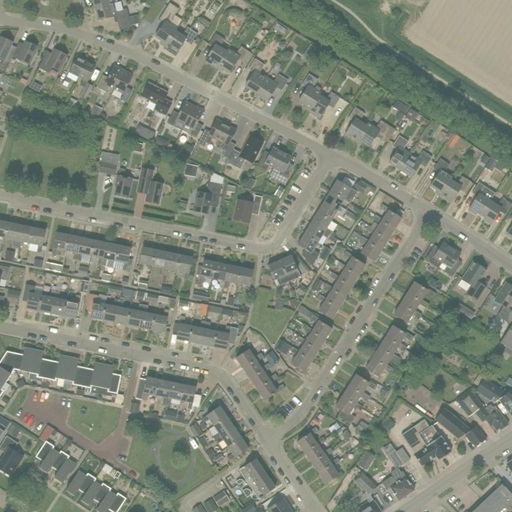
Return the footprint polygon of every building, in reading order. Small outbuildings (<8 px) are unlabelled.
[(116,11),(114,2),(95,7),(98,20),(114,16),(115,22),(127,19),(125,9),(116,11)] [(161,43),(165,46),(175,30),(177,28),(169,23),(179,8),(170,3),(159,20),(164,24),(156,36),(162,41),(161,43)] [(139,24),(137,16),(129,18),(131,26),(139,24)] [(208,27),(210,23),(202,17),(200,21),(208,27)] [(281,33),(285,28),(277,23),(274,27),(281,33)] [(175,30),(165,46),(176,54),(185,40),(190,43),(197,33),(187,27),(183,35),(175,30)] [(217,68),(227,52),(220,47),(224,39),(215,34),(209,44),(214,47),(205,60),(217,68)] [(0,58),(9,62),(12,57),(16,47),(11,45),(12,42),(0,36),(0,37),(0,58)] [(12,57),(29,64),(37,46),(25,41),(24,44),(18,42),(16,47),(12,57)] [(291,52),(295,45),(289,42),(285,49),(291,52)] [(313,53),(316,48),(310,45),(307,50),(313,53)] [(227,52),(217,68),(221,71),(223,68),(230,73),(239,60),(243,62),(241,65),(245,67),(254,54),(241,46),(236,54),(229,49),(227,52)] [(47,51),(38,68),(48,73),(51,67),(58,71),(66,55),(55,49),(52,54),(47,51)] [(322,52),(317,49),(313,56),(318,59),(322,52)] [(78,77),(86,60),(77,55),(69,72),(78,77)] [(256,93),(267,77),(259,72),(264,65),(255,59),(248,69),(253,73),(245,86),(256,93)] [(86,60),(78,77),(83,79),(80,85),(84,87),(87,83),(88,81),(96,65),(86,60)] [(109,86),(114,89),(123,70),(114,65),(108,77),(102,75),(96,87),(106,92),(109,86)] [(123,70),(114,89),(123,93),(120,99),(126,102),(132,90),(126,87),(133,75),(123,70)] [(274,82),(267,77),(256,93),(267,100),(276,87),(282,90),(288,80),(279,74),(274,82)] [(308,111),(320,92),(313,87),(318,80),(309,74),(302,85),(307,88),(298,101),(305,105),(303,108),(308,111)] [(62,84),(67,87),(70,79),(66,77),(62,84)] [(165,115),(172,102),(164,98),(168,92),(149,82),(142,96),(157,103),(154,109),(165,115)] [(84,87),(80,97),(85,100),(92,85),(87,83),(85,87),(84,87)] [(321,92),(320,92),(308,111),(319,118),(328,105),(333,108),(340,97),(331,92),(326,99),(319,95),(321,92)] [(402,113),(406,106),(396,100),(392,107),(402,113)] [(185,125),(195,106),(185,101),(179,113),(173,110),(167,123),(173,126),(182,131),(185,125)] [(197,138),(203,125),(197,123),(204,110),(195,106),(185,125),(182,131),(197,138)] [(344,134),(356,142),(369,123),(368,123),(366,125),(359,121),(364,113),(355,107),(348,118),(353,121),(344,134)] [(413,122),(418,114),(410,109),(405,117),(413,122)] [(218,140),(226,124),(217,119),(210,132),(205,129),(198,143),(204,146),(206,142),(210,144),(213,137),(218,140)] [(394,129),(381,120),(376,128),(369,123),(356,142),(361,145),(362,142),(369,147),(378,133),(383,136),(381,139),(386,142),(394,129)] [(228,159),(235,145),(230,142),(236,129),(226,124),(218,140),(224,143),(221,149),(225,151),(222,156),(228,159)] [(452,149),(459,137),(454,134),(446,145),(452,149)] [(235,145),(228,159),(227,162),(240,169),(245,159),(253,163),(263,143),(249,135),(240,152),(233,149),(235,145)] [(388,163),(399,170),(410,154),(403,149),(408,141),(398,135),(392,146),(397,149),(388,163)] [(112,150),(114,143),(105,142),(104,148),(112,150)] [(274,168),(282,152),(273,147),(269,153),(265,151),(257,165),(265,169),(268,164),(273,167),(274,168)] [(410,154),(399,170),(411,177),(419,164),(425,167),(431,157),(422,151),(417,159),(410,154)] [(98,172),(115,175),(117,165),(112,164),(114,154),(103,152),(98,172)] [(282,152),(274,168),(273,167),(270,175),(284,183),(293,165),(288,163),(292,156),(282,152)] [(435,192),(440,195),(452,177),(444,172),(449,165),(440,158),(433,169),(438,172),(430,185),(436,190),(435,192)] [(491,172),(497,162),(498,162),(491,158),(484,168),(491,172)] [(195,177),(198,166),(186,164),(184,175),(195,177)] [(137,185),(148,187),(145,201),(159,204),(163,184),(151,181),(154,170),(141,167),(137,185)] [(119,168),(114,194),(127,197),(131,178),(124,176),(125,170),(119,168)] [(452,177),(440,195),(451,203),(459,189),(465,193),(471,182),(462,176),(457,184),(450,179),(452,177)] [(250,179),(244,189),(250,190),(255,181),(250,179)] [(337,180),(331,191),(344,199),(350,203),(355,195),(357,192),(351,188),(337,180)] [(362,193),(367,186),(357,180),(353,187),(362,193)] [(194,211),(207,214),(210,200),(218,202),(222,184),(209,181),(206,193),(198,192),(194,211)] [(477,212),(481,215),(490,201),(483,196),(488,188),(479,182),(472,193),(477,196),(469,209),(476,214),(477,212)] [(278,188),(274,195),(279,198),(283,191),(278,188)] [(351,218),(353,214),(340,206),(344,199),(331,191),(324,201),(344,213),(351,218)] [(233,219),(249,223),(252,209),(259,210),(262,197),(255,195),(253,202),(237,199),(233,219)] [(490,201),(481,215),(485,217),(484,219),(491,224),(500,211),(505,214),(511,204),(502,198),(497,205),(490,201)] [(324,201),(318,212),(331,221),(336,213),(342,217),(344,213),(324,201)] [(386,213),(382,219),(381,221),(394,229),(401,218),(388,210),(389,209),(382,204),(379,208),(386,213)] [(400,214),(403,210),(396,206),(393,210),(400,214)] [(327,228),(331,221),(318,212),(311,223),(331,235),(333,231),(327,228)] [(374,231),(387,240),(394,229),(381,221),(382,219),(375,215),(372,219),(379,223),(375,230),(374,231)] [(0,237),(5,238),(8,222),(0,220),(0,237)] [(16,248),(21,225),(8,222),(5,238),(13,240),(12,247),(16,248)] [(311,223),(304,234),(318,242),(322,235),(328,239),(331,235),(311,223)] [(30,243),(33,227),(21,225),(16,248),(20,249),(22,242),(30,243)] [(380,250),(387,240),(374,231),(375,230),(368,225),(366,229),(372,234),(368,241),(367,242),(380,250)] [(46,230),(33,227),(30,243),(38,245),(37,252),(41,253),(46,230)] [(66,251),(69,235),(56,232),(51,255),(56,256),(57,249),(66,251)] [(314,249),(318,242),(304,234),(298,245),(304,248),(301,253),(312,266),(320,253),(314,249)] [(77,260),(81,237),(69,235),(66,251),(74,252),(72,259),(77,260)] [(374,261),(380,250),(367,242),(368,241),(361,236),(359,240),(366,244),(360,253),(374,261)] [(90,256),(94,240),(81,237),(77,260),(81,261),(89,263),(90,256)] [(101,265),(106,242),(94,240),(90,256),(98,257),(97,264),(101,265)] [(115,261),(118,245),(106,242),(101,265),(100,272),(104,273),(107,259),(115,261)] [(438,269),(442,263),(452,248),(443,242),(439,248),(434,245),(426,258),(430,261),(429,263),(438,269)] [(131,248),(118,245),(115,261),(123,263),(122,269),(126,270),(131,248)] [(143,264),(152,265),(155,249),(142,247),(138,270),(142,270),(143,264)] [(326,258),(331,251),(325,247),(321,254),(326,258)] [(452,248),(442,263),(447,266),(444,271),(452,277),(462,263),(457,260),(461,254),(452,248)] [(163,275),(167,252),(155,249),(152,265),(160,267),(159,274),(163,275)] [(12,262),(13,256),(14,252),(6,250),(4,261),(12,262)] [(345,267),(358,275),(365,265),(352,257),(353,256),(345,251),(343,255),(350,259),(346,266),(345,267)] [(177,270),(180,254),(167,252),(163,275),(167,276),(168,269),(177,270)] [(180,254),(177,270),(185,272),(184,279),(188,280),(193,257),(180,254)] [(279,260),(283,268),(288,281),(300,276),(291,255),(279,260)] [(33,266),(41,267),(43,260),(34,259),(33,266)] [(204,276),(212,277),(216,262),(203,259),(198,282),(203,283),(204,276)] [(280,285),(280,284),(288,281),(283,268),(279,260),(268,265),(277,286),(280,285)] [(479,282),(487,270),(473,261),(461,279),(471,285),(466,293),(477,301),(486,287),(479,282)] [(223,287),(228,264),(216,262),(212,277),(221,279),(219,286),(223,287)] [(351,286),(358,275),(345,267),(346,266),(339,262),(336,266),(343,270),(339,277),(338,278),(351,286)] [(237,283),(240,267),(228,264),(223,287),(228,288),(229,281),(237,283)] [(0,280),(0,279),(7,280),(10,267),(0,265),(0,280)] [(77,273),(86,275),(88,268),(79,266),(77,273)] [(253,269),(240,267),(237,283),(245,284),(244,291),(248,292),(253,269)] [(338,278),(339,277),(332,272),(330,276),(337,281),(332,287),(332,289),(345,297),(351,286),(338,278)] [(434,287),(438,282),(432,278),(429,283),(434,287)] [(86,293),(89,281),(82,280),(79,292),(86,293)] [(421,301),(421,299),(426,293),(433,297),(435,293),(428,288),(427,289),(414,281),(407,292),(421,301)] [(511,302),(511,286),(506,282),(494,300),(503,306),(497,316),(510,324),(511,321),(511,310),(508,308),(511,302)] [(325,300),(338,308),(345,297),(332,289),(332,287),(326,283),(323,287),(330,291),(325,299),(325,300)] [(26,308),(39,311),(42,295),(34,293),(36,286),(26,284),(22,301),(27,302),(26,308)] [(121,288),(109,285),(108,291),(120,293),(121,288)] [(306,288),(300,285),(295,292),(302,296),(306,288)] [(51,313),(56,291),(56,286),(52,286),(50,297),(42,295),(39,311),(51,313)] [(172,287),(161,286),(160,292),(171,294),(172,287)] [(6,296),(19,299),(20,292),(8,289),(6,296)] [(63,316),(64,315),(67,300),(59,298),(60,291),(56,291),(51,313),(63,316)] [(143,301),(145,292),(137,291),(135,299),(143,301)] [(209,294),(193,291),(192,298),(208,301),(209,294)] [(413,311),(414,310),(419,303),(426,307),(428,304),(421,299),(421,301),(407,292),(400,303),(413,311)] [(157,302),(158,295),(147,293),(146,300),(157,302)] [(98,301),(99,296),(94,295),(88,294),(88,296),(88,297),(85,309),(91,310),(90,317),(102,320),(105,304),(106,302),(98,301)] [(67,300),(64,315),(63,316),(76,318),(81,296),(76,295),(75,302),(67,300)] [(331,318),(338,308),(325,300),(325,299),(318,295),(317,298),(323,302),(318,310),(331,318)] [(274,309),(282,310),(285,299),(277,297),(274,309)] [(113,306),(105,304),(102,320),(114,322),(119,300),(115,299),(113,306)] [(188,301),(179,299),(177,306),(187,308),(188,301)] [(123,301),(119,300),(114,322),(127,325),(130,309),(122,308),(123,301)] [(295,301),(287,300),(285,307),(294,308),(295,301)] [(413,311),(400,303),(393,314),(406,322),(412,314),(419,319),(421,314),(414,310),(413,311)] [(471,319),(475,313),(458,303),(455,308),(471,319)] [(139,328),(144,305),(140,304),(138,311),(130,309),(127,325),(139,328)] [(205,315),(208,305),(207,305),(201,304),(199,314),(205,315)] [(148,306),(144,305),(139,328),(152,330),(155,314),(147,313),(148,306)] [(310,311),(301,306),(298,311),(306,316),(310,311)] [(210,313),(219,315),(220,309),(211,307),(210,313)] [(163,316),(155,314),(152,330),(164,333),(169,310),(164,309),(163,316)] [(312,331),(325,339),(332,328),(319,320),(320,319),(312,314),(310,318),(317,323),(312,330),(312,331)] [(176,339),(189,342),(192,326),(183,324),(185,317),(181,316),(176,339)] [(201,344),(206,322),(201,321),(200,328),(192,326),(189,342),(201,344)] [(210,322),(206,322),(201,344),(213,347),(216,331),(208,329),(210,322)] [(500,342),(506,346),(510,348),(511,349),(511,324),(511,325),(506,333),(500,342)] [(318,350),(325,339),(312,331),(312,330),(305,325),(303,329),(310,333),(306,340),(305,342),(318,350)] [(392,325),(385,336),(398,344),(399,343),(403,336),(411,341),(413,337),(406,332),(405,333),(392,325)] [(225,333),(216,331),(213,347),(226,349),(227,343),(234,344),(237,332),(238,328),(226,326),(225,333)] [(298,353),(311,361),(318,350),(305,342),(306,340),(299,336),(296,340),(303,344),(299,351),(298,353)] [(392,355),(392,354),(397,347),(404,351),(406,348),(399,343),(398,344),(385,336),(378,347),(392,355)] [(284,343),(280,340),(279,341),(275,348),(279,351),(284,343)] [(511,352),(511,349),(510,348),(506,346),(503,350),(510,355),(511,352)] [(23,354),(6,351),(14,369),(29,372),(34,349),(24,347),(23,354)] [(305,372),(311,361),(298,353),(299,351),(292,347),(290,351),(296,355),(291,363),(305,372)] [(385,366),(386,364),(390,358),(397,362),(400,358),(392,354),(392,355),(378,347),(372,358),(385,366)] [(43,351),(34,349),(29,372),(37,374),(37,377),(46,379),(50,360),(42,358),(43,351)] [(256,359),(257,361),(263,356),(261,352),(254,357),(248,349),(236,358),(243,368),(256,359)] [(0,361),(0,378),(6,382),(14,369),(6,351),(0,361)] [(278,361),(272,352),(265,357),(272,366),(278,361)] [(58,362),(50,360),(46,379),(55,381),(56,378),(64,380),(69,356),(60,354),(58,362)] [(412,363),(416,357),(411,354),(408,360),(412,363)] [(79,358),(69,356),(64,380),(72,382),(72,384),(81,386),(85,368),(77,366),(79,358)] [(385,366),(372,358),(365,369),(378,377),(384,368),(391,373),(393,369),(386,364),(385,366)] [(263,370),(264,371),(270,367),(270,365),(268,363),(261,367),(257,361),(256,359),(243,368),(250,379),(263,370)] [(93,369),(85,368),(81,386),(91,388),(91,386),(99,387),(104,364),(95,362),(93,369)] [(114,366),(104,364),(99,387),(108,389),(107,392),(116,394),(117,394),(121,375),(112,373),(114,366)] [(270,380),(271,382),(277,377),(275,373),(268,378),(264,371),(263,370),(250,379),(257,389),(270,380)] [(362,394),(362,392),(366,386),(373,390),(376,386),(369,382),(368,383),(355,375),(349,385),(362,394)] [(155,395),(159,380),(146,377),(146,380),(140,378),(135,398),(145,400),(147,394),(155,395)] [(504,388),(503,391),(484,378),(476,390),(494,402),(499,399),(503,405),(504,405),(511,416),(511,392),(509,391),(504,388)] [(166,405),(171,382),(159,380),(155,395),(164,397),(162,404),(166,405)] [(275,388),(271,382),(270,380),(257,389),(264,400),(277,391),(277,392),(285,388),(282,384),(275,388)] [(180,400),(183,385),(171,382),(166,405),(171,406),(172,399),(180,400)] [(196,387),(183,385),(180,400),(188,402),(187,409),(191,410),(196,387)] [(355,404),(355,403),(360,396),(367,400),(369,397),(362,392),(362,394),(349,385),(342,396),(355,404)] [(490,405),(485,409),(472,392),(469,390),(456,400),(469,416),(475,412),(482,422),(485,419),(490,426),(492,425),(496,430),(498,428),(500,429),(508,424),(498,410),(498,411),(495,406),(493,408),(490,405)] [(120,405),(123,395),(117,394),(116,394),(116,398),(114,403),(120,405)] [(362,408),(355,403),(355,404),(342,396),(335,406),(341,410),(337,416),(350,425),(354,417),(349,414),(353,407),(360,411),(362,408)] [(140,404),(131,402),(129,412),(138,414),(140,404)] [(209,418),(214,425),(227,416),(220,406),(201,419),(204,422),(209,418)] [(475,427),(470,430),(443,408),(435,419),(459,438),(465,434),(469,441),(471,440),(474,446),(485,439),(480,430),(478,431),(475,427)] [(176,422),(183,423),(185,416),(178,414),(176,422)] [(0,423),(6,427),(9,422),(0,416),(0,423)] [(215,440),(234,427),(227,416),(214,425),(219,432),(213,436),(215,440)] [(388,431),(395,425),(389,418),(382,424),(388,431)] [(429,427),(424,419),(401,435),(414,454),(413,454),(421,466),(436,456),(439,460),(451,452),(440,436),(439,437),(431,425),(429,427)] [(364,433),(368,426),(360,421),(356,428),(364,433)] [(201,433),(195,424),(189,428),(194,437),(201,433)] [(12,425),(7,432),(12,436),(17,428),(12,425)] [(46,441),(50,434),(54,429),(48,425),(47,426),(40,437),(39,438),(42,440),(45,442),(46,441)] [(228,446),(242,437),(234,427),(215,440),(218,443),(224,439),(228,446)] [(297,442),(304,452),(316,444),(315,442),(311,435),(317,431),(315,427),(308,432),(309,433),(297,442)] [(350,436),(347,430),(341,433),(341,434),(339,436),(342,440),(344,439),(350,436)] [(0,461),(0,469),(10,476),(23,456),(13,450),(18,444),(6,436),(0,446),(0,449),(5,452),(0,461)] [(249,448),(242,437),(228,446),(233,453),(227,457),(230,461),(249,448)] [(323,454),(322,452),(318,446),(325,441),(322,437),(315,442),(316,444),(304,452),(311,463),(323,454)] [(198,442),(202,448),(208,444),(204,438),(198,442)] [(46,441),(45,442),(35,457),(42,461),(38,468),(47,473),(51,467),(50,466),(59,453),(52,448),(54,446),(46,441)] [(330,464),(329,463),(325,456),(332,451),(329,448),(322,452),(323,454),(311,463),(318,473),(330,464)] [(402,448),(395,453),(403,464),(409,460),(402,448)] [(209,458),(214,454),(210,449),(205,452),(209,458)] [(62,483),(75,463),(68,458),(69,456),(64,453),(61,451),(59,453),(50,466),(51,467),(58,471),(53,478),(62,483)] [(371,455),(365,451),(357,464),(365,469),(368,464),(366,463),(371,455)] [(403,464),(395,453),(394,451),(386,456),(395,469),(390,472),(392,475),(382,483),(386,489),(390,488),(399,500),(414,490),(402,472),(400,473),(397,468),(403,464)] [(217,463),(224,459),(220,454),(214,458),(217,463)] [(266,493),(267,495),(268,494),(267,493),(275,488),(255,458),(238,470),(258,499),(266,493)] [(337,458),(329,463),(330,464),(318,473),(325,483),(338,474),(332,466),(339,462),(337,458)] [(86,475),(78,470),(65,490),(74,496),(78,490),(85,494),(94,481),(96,479),(87,473),(86,475)] [(369,495),(377,487),(361,472),(353,480),(366,492),(369,495)] [(101,485),(94,481),(85,494),(80,500),(89,506),(93,499),(100,504),(109,491),(111,488),(102,483),(101,485)] [(511,511),(511,496),(501,485),(471,511),(499,511),(505,507),(509,511),(511,511)] [(242,491),(246,497),(250,495),(250,492),(249,489),(246,488),(242,491)] [(116,495),(109,491),(100,504),(95,510),(98,511),(106,511),(108,509),(112,511),(116,511),(126,498),(117,493),(116,495)] [(213,497),(219,506),(229,499),(223,491),(213,497)] [(380,511),(372,498),(369,495),(366,492),(363,494),(367,501),(353,511),(380,511)] [(212,511),(218,509),(211,499),(203,504),(208,511),(212,511)] [(267,509),(268,511),(282,511),(288,508),(282,499),(267,509)] [(241,510),(242,511),(252,511),(256,510),(251,503),(241,510)]
